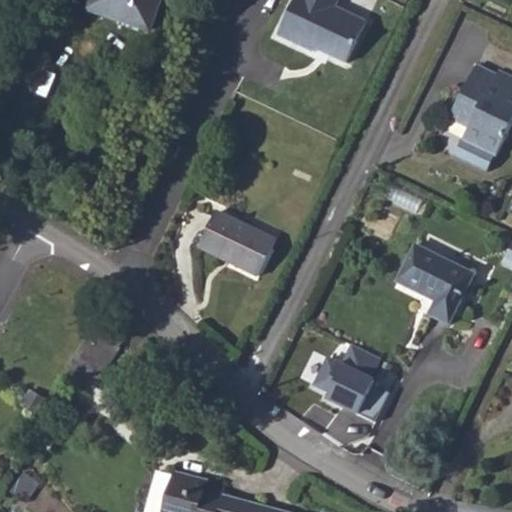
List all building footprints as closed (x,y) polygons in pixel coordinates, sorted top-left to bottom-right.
[(90,0),(86,9),(149,36),(164,0),(90,0)] [(339,0),(296,0),(279,38),(315,55),(320,53),(348,66),(367,24),(335,9),(339,0)] [(498,158),(498,159),(511,128),(511,78),(500,73),(499,76),(481,67),(457,119),(475,127),(468,143),(464,142),(457,159),(491,174),(498,158)] [(206,247),(266,274),(283,237),(222,210),(206,247)] [(432,316),(452,324),(475,271),(414,243),(395,282),(438,301),(432,316)] [(105,335),(76,372),(96,388),(125,350),(105,335)] [(308,392),(378,422),(401,368),(352,346),(344,364),(324,356),(308,392)] [(242,511),(245,503),(221,496),(224,485),(175,472),(163,511),(242,511)] [(275,511),(245,503),(242,511),(275,511)]
